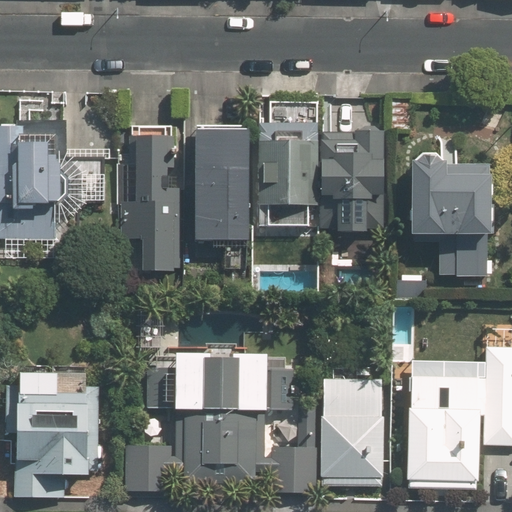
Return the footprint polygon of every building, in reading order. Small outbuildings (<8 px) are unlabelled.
[(413,134),(413,96),(388,96),(389,134),(413,134)] [(7,257),(65,256),(65,242),(56,233),(56,219),(70,218),(87,201),(87,170),(106,169),(106,157),(114,157),(114,146),(64,147),(64,120),(13,120),(13,125),(0,125),(0,221),(1,221),(1,237),(7,237),(7,257)] [(317,204),(317,123),(261,123),(261,202),(265,202),(265,237),(283,237),(283,243),(314,243),(314,204),(317,204)] [(250,127),(197,128),(197,236),(250,236),(250,127)] [(367,229),(366,226),(385,226),(385,192),(385,155),(383,155),(383,132),(323,132),(321,194),(327,194),(327,226),(338,226),(338,230),(367,229)] [(139,199),(126,200),(126,237),(143,236),(143,268),(181,268),(181,187),(172,187),(172,135),(132,135),(132,167),(139,167),(139,199)] [(487,157),(443,157),(443,151),(440,151),(434,146),(420,145),(415,150),(412,150),(412,153),(410,153),(410,232),(445,232),(445,260),(488,260),(487,232),(488,232),(487,157)] [(423,283),(390,283),(390,296),(423,296),(423,283)] [(157,365),(144,364),(143,404),(165,405),(165,407),(175,407),(174,452),(170,452),(170,444),(124,444),(123,488),(170,489),(170,480),(253,480),(253,472),(271,473),(271,488),(318,489),(318,444),(270,443),(270,453),(264,453),(265,406),(288,406),(289,366),(265,366),(265,346),(174,345),(174,352),(157,352),(157,365)] [(408,480),(478,481),(479,415),(483,415),(483,442),(511,442),(511,349),(485,349),(485,378),(409,377),(408,434),(408,480)] [(14,458),(14,494),(64,494),(64,473),(81,474),(81,468),(97,469),(95,385),(79,385),(79,376),(7,377),(8,392),(10,392),(10,403),(6,403),(8,458),(14,458)] [(380,414),(379,378),(324,378),(324,414),(321,414),(321,474),(326,474),(327,484),(383,484),(383,474),(383,414),(380,414)]
